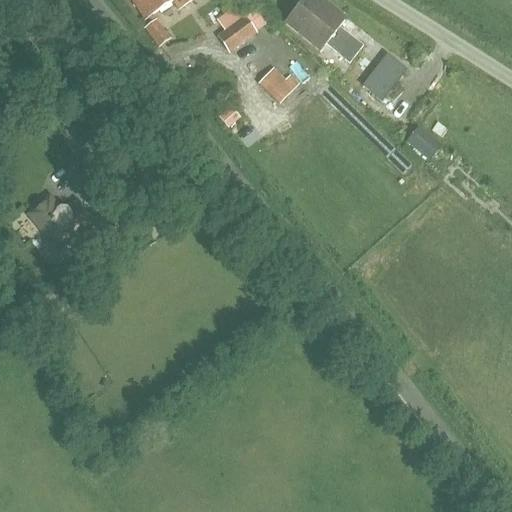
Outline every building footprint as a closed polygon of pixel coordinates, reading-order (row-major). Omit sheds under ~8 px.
[(130,0),(148,27),(144,30),(159,49),(170,40),(152,15),(176,0),(130,0)] [(317,0),(305,0),(298,10),(356,56),(363,47),(339,28),(345,22),(317,0)] [(356,56),(298,10),(285,25),(320,53),(326,46),(339,56),(349,65),(356,56)] [(258,35),(245,17),(216,38),(230,56),(258,35)] [(405,44),(399,40),(395,45),(401,49),(405,44)] [(375,71),(395,88),(408,71),(388,55),(375,71)] [(286,82),(274,70),(258,86),(280,107),(294,91),(285,83),(286,82)] [(395,88),(375,71),(362,88),(383,104),(395,88)] [(227,111),(219,119),(228,130),(237,123),(227,111)] [(446,132),(437,125),(432,131),(441,138),(446,132)] [(429,164),(440,147),(420,128),(407,144),(429,164)] [(124,174),(150,204),(166,191),(141,160),(124,174)] [(48,238),(51,241),(54,243),(58,245),(62,245),(66,245),(70,243),(74,241),(94,224),(77,204),(68,211),(59,210),(50,199),(29,216),(48,238)] [(31,292),(49,321),(71,305),(54,281),(31,292)]
